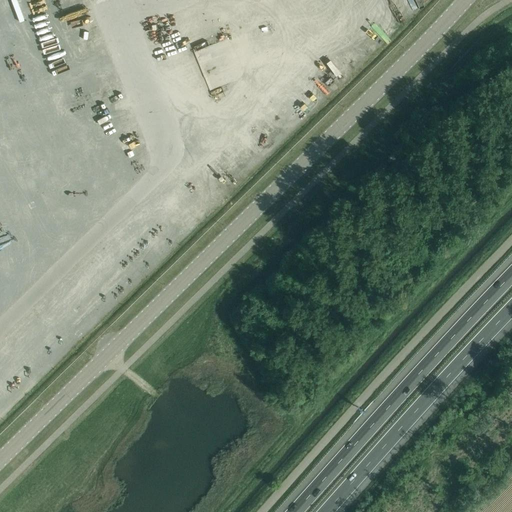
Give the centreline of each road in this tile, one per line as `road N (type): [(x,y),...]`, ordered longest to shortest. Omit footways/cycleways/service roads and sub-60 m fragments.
road 1 (unclassified): [(0,463),(461,0)]
road 2 (unclassified): [(511,239),(263,511)]
road 3 (motorway): [(511,273),(293,511)]
road 4 (motorway): [(324,511),(511,306)]
